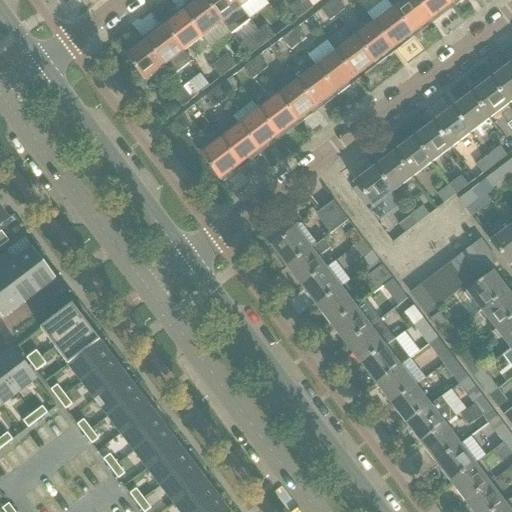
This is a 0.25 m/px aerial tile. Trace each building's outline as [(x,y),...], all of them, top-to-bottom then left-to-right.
[(190,8),(184,13),(204,39),(223,25),(203,0),(195,0),(188,6),(190,8)] [(203,0),(223,25),(230,35),(249,20),(242,10),(234,0),(203,0)] [(234,0),(242,10),(255,0),(234,0)] [(306,0),(300,0),(297,3),(306,15),(313,9),(306,0)] [(337,0),(334,0),(328,5),(337,16),(345,10),(337,0)] [(415,0),(404,0),(393,10),(414,38),(427,29),(425,26),(431,21),(415,0)] [(445,0),(415,0),(431,21),(438,15),(440,19),(453,9),(445,0)] [(445,0),(453,9),(464,0),(445,0)] [(306,15),(297,3),(289,9),(297,21),(306,15)] [(337,16),(328,5),(321,10),(329,22),(337,16)] [(393,10),(373,24),(393,50),(400,44),(402,47),(414,38),(393,10)] [(175,15),(162,25),(185,54),(204,39),(184,13),(177,18),(175,15)] [(373,24),(354,39),(376,67),(389,58),(386,55),(393,50),(373,24)] [(152,38),(146,43),(166,69),(172,77),(191,62),(185,54),(162,25),(150,35),(152,38)] [(266,26),(259,32),(267,43),(274,37),(266,26)] [(297,28),(290,33),(290,34),(298,44),(306,39),(298,29),(298,28),(297,28)] [(253,41),(242,50),(248,57),(267,43),(259,32),(251,38),(253,41)] [(284,38),(282,39),(290,51),(291,50),(298,44),(290,34),(290,33),(284,38)] [(354,39),(335,53),(355,79),(361,74),(364,77),(376,67),(354,39)] [(326,42),(307,56),(316,68),(338,96),(351,87),(348,84),(355,79),(335,53),(326,42)] [(166,69),(146,43),(139,48),(137,45),(125,54),(126,56),(125,57),(146,84),(166,69)] [(228,56),(220,61),(229,73),(237,67),(228,56)] [(259,57),(252,62),(252,63),(260,73),(267,68),(259,57)] [(229,73),(220,61),(212,67),(221,79),(229,73)] [(261,74),(252,63),(244,68),(253,80),(261,74)] [(511,70),(509,67),(490,81),(509,106),(511,103),(511,70)] [(316,68),(297,82),(317,108),(323,103),(326,106),(338,96),(316,68)] [(478,91),(471,96),(489,120),(509,106),(490,81),(487,78),(475,87),(478,91)] [(297,82),(278,97),(300,126),(312,116),(310,113),(317,108),(297,82)] [(189,84),(182,89),(183,91),(183,92),(190,100),(197,95),(191,86),(190,85),(189,84)] [(221,86),(213,91),(214,92),(222,102),(229,97),(221,86)] [(182,89),(173,96),(174,97),(182,107),(190,100),(183,92),(183,91),(182,89)] [(213,91),(206,97),(206,98),(214,108),(222,102),(214,92),(213,91)] [(471,96),(451,111),(470,135),(489,120),(471,96)] [(278,97),(259,111),(278,137),(285,132),(287,135),(300,126),(278,97)] [(259,111),(240,126),(262,155),(274,145),(272,142),(278,137),(259,111)] [(451,111),(432,125),(451,150),(470,135),(451,111)] [(175,121),(174,122),(182,132),(183,132),(184,131),(190,127),(182,116),(175,121)] [(432,125),(413,140),(431,164),(451,150),(432,125)] [(240,126),(221,140),(240,166),(247,161),(249,164),(262,155),(240,126)] [(240,166),(221,140),(201,156),(221,182),(222,181),(224,183),(236,174),(234,171),(240,166)] [(413,140),(393,155),(412,179),(431,164),(413,140)] [(499,147),(487,156),(488,157),(494,166),(506,156),(500,148),(499,147)] [(393,155),(374,169),(393,194),(412,179),(393,155)] [(487,156),(475,166),(475,167),(482,175),(494,166),(488,157),(487,156)] [(511,159),(498,170),(505,180),(511,174),(511,159)] [(374,169),(354,185),(372,208),(368,212),(377,224),(401,205),(393,194),(374,169)] [(498,170),(485,180),(492,189),(505,180),(498,170)] [(460,177),(448,186),(449,188),(455,196),(467,186),(463,182),(461,179),(460,177)] [(448,186),(436,195),(437,197),(443,205),(455,196),(449,188),(448,186)] [(471,191),(458,201),(465,210),(478,201),(471,191)] [(319,214),(316,216),(330,234),(347,221),(333,203),(321,212),(319,214)] [(421,207),(409,216),(410,217),(416,225),(428,216),(422,208),(421,207)] [(409,216),(397,225),(404,234),(416,225),(410,217),(409,216)] [(511,265),(511,229),(511,228),(491,243),(510,267),(511,265)] [(353,229),(344,235),(354,249),(355,248),(363,242),(353,229)] [(272,249),(287,269),(311,251),(296,231),(272,249)] [(1,232),(0,232),(0,244),(2,247),(8,242),(1,232)] [(311,251),(287,269),(302,289),(326,270),(317,259),(329,250),(323,242),(311,251)] [(355,248),(354,249),(363,260),(364,260),(372,254),(363,242),(360,245),(355,248)] [(482,242),(472,250),(487,270),(497,263),(482,242)] [(31,248),(14,262),(38,294),(56,280),(31,248)] [(472,250),(462,257),(477,278),(487,270),(472,250)] [(462,257),(452,265),(467,285),(477,278),(462,257)] [(14,262),(0,272),(0,280),(20,307),(38,294),(14,262)] [(452,265),(442,272),(457,293),(467,285),(452,265)] [(381,266),(362,280),(374,295),(383,288),(392,281),(381,266)] [(302,289),(317,308),(341,290),(326,270),(302,289)] [(442,272),(432,280),(448,300),(457,293),(442,272)] [(477,285),(466,293),(481,313),(508,292),(508,291),(507,292),(493,274),(494,273),(493,272),(477,285)] [(0,280),(0,318),(2,321),(20,307),(0,280)] [(432,280),(422,287),(438,308),(448,300),(432,280)] [(392,281),(383,288),(390,297),(399,290),(392,281)] [(422,287),(411,295),(427,316),(438,308),(422,287)] [(317,308),(332,328),(356,309),(341,290),(317,308)] [(508,292),(481,313),(495,332),(511,319),(511,299),(507,293),(509,292),(508,292)] [(356,309),(332,328),(347,347),(380,322),(365,302),(356,309)] [(72,306),(40,330),(53,348),(85,324),(72,306)] [(404,315),(413,327),(422,321),(413,309),(404,315)] [(439,314),(430,321),(440,333),(449,326),(439,314)] [(511,319),(495,332),(510,351),(511,349),(511,319)] [(422,321),(413,327),(423,339),(431,333),(422,321)] [(347,347),(361,367),(395,341),(380,322),(347,347)] [(85,324),(53,348),(67,365),(98,341),(85,324)] [(454,333),(445,340),(454,351),(463,345),(454,333)] [(98,341),(67,365),(80,383),(112,359),(98,341)] [(361,367),(376,386),(400,368),(410,360),(396,341),(395,341),(361,367)] [(442,347),(434,353),(443,366),(452,359),(442,347)] [(511,349),(510,351),(503,356),(511,367),(511,349)] [(13,351),(0,360),(0,371),(17,393),(34,380),(13,351)] [(36,352),(27,358),(31,365),(41,358),(36,352)] [(469,352),(460,359),(475,378),(483,371),(469,352)] [(41,358),(31,365),(36,372),(46,365),(41,358)] [(112,359),(80,383),(93,400),(125,376),(112,359)] [(452,359),(443,366),(452,377),(461,371),(452,359)] [(376,386),(391,406),(415,387),(400,368),(376,386)] [(0,371),(0,406),(17,393),(0,371)] [(483,371),(475,378),(489,397),(498,390),(483,371)] [(125,376),(93,400),(106,418),(138,394),(125,376)] [(57,386),(50,391),(58,401),(64,396),(57,386)] [(391,406),(406,425),(430,407),(415,387),(391,406)] [(471,387),(464,393),(473,405),(481,399),(471,387)] [(498,390),(489,397),(497,409),(506,402),(498,390)] [(138,394),(106,418),(120,435),(152,411),(138,394)] [(64,396),(58,401),(65,410),(72,405),(64,396)] [(430,407),(406,425),(421,445),(445,426),(456,418),(441,399),(430,407)] [(481,399),(473,405),(483,417),(490,411),(481,399)] [(42,407),(32,415),(37,421),(47,414),(42,407)] [(511,409),(503,417),(511,428),(511,409)] [(152,411),(120,435),(133,453),(165,429),(152,411)] [(32,415),(23,422),(28,429),(37,421),(32,415)] [(83,421),(77,426),(84,435),(91,430),(83,421)] [(421,445),(436,464),(460,446),(445,426),(421,445)] [(502,426),(493,432),(494,433),(502,444),(511,437),(502,426)] [(165,429),(133,453),(146,470),(178,446),(165,429)] [(91,430),(84,435),(91,445),(98,440),(91,430)] [(7,434),(0,439),(0,444),(2,448),(12,441),(7,434)] [(511,438),(511,437),(502,444),(511,456),(511,454),(511,438)] [(178,446),(146,470),(160,488),(191,463),(178,446)] [(436,464),(451,484),(475,465),(460,446),(436,464)] [(110,455),(103,460),(110,470),(117,465),(110,455)] [(191,463),(160,488),(173,505),(205,481),(202,478),(191,463)] [(117,465),(110,470),(118,480),(124,475),(117,465)] [(451,484),(465,503),(489,485),(475,465),(451,484)] [(205,481),(173,505),(178,511),(200,511),(218,498),(205,481)] [(465,503),(471,511),(494,511),(504,504),(489,485),(465,503)] [(136,490),(129,495),(137,505),(143,500),(136,490)] [(228,511),(218,498),(200,511),(228,511)] [(143,500),(137,505),(142,511),(146,511),(150,509),(143,500)]
